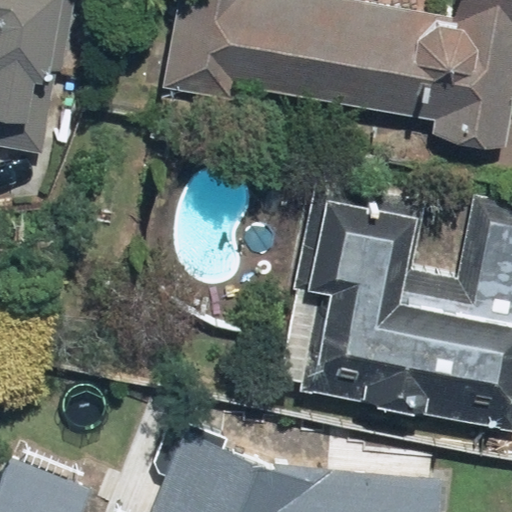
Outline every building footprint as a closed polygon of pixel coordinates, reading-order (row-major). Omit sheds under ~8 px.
[(48,0),(0,0),(0,144),(25,149),(48,0)] [(419,130),(499,142),(511,61),(511,0),(432,0),(431,9),(375,0),(165,0),(155,66),(422,108),(419,130)] [(417,199),(307,190),(289,408),(511,426),(511,414),(511,206),(468,203),(462,274),(410,270),(417,199)] [(311,475),(179,424),(145,511),(423,511),(425,485),(310,476),(311,475)] [(82,511),(94,490),(3,445),(0,450),(0,511),(82,511)]
